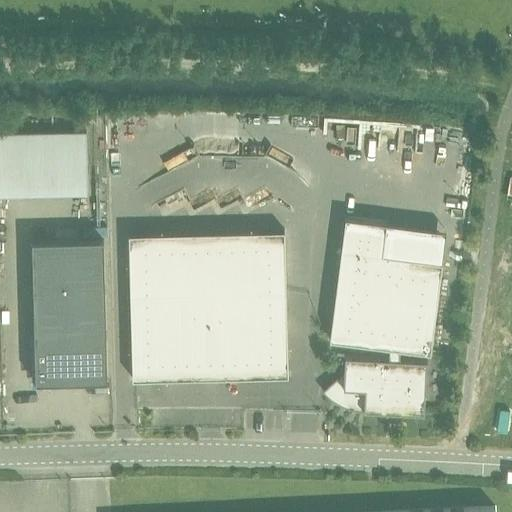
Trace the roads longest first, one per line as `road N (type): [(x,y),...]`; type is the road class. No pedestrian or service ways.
road 1 (unclassified): [(0,458),(214,453),(511,467)]
road 2 (unknown): [(124,218),(136,151),(190,131),(289,142),(307,152),(326,201)]
road 3 (unknown): [(124,218),(162,185),(203,177),(269,177),(297,197),(326,201)]
road 4 (unknown): [(326,201),(427,211),(434,144)]
